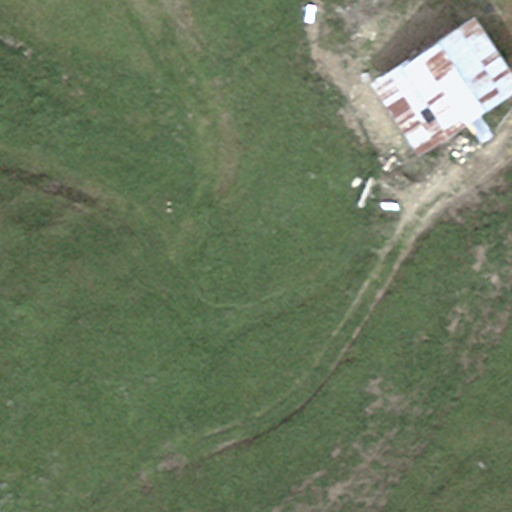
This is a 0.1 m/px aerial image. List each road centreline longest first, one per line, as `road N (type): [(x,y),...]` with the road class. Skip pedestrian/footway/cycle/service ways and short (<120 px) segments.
road 1 (track): [(418,216),(365,235),(293,300),(220,326),(197,319),(142,230),(99,182),(55,157),(0,142)]
road 2 (track): [(511,137),(444,181),(294,408),(166,463)]
